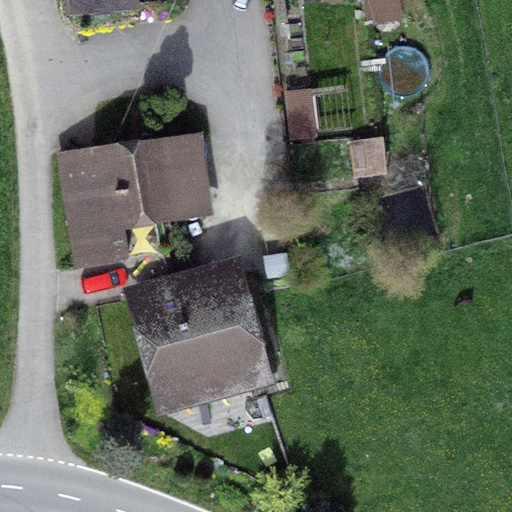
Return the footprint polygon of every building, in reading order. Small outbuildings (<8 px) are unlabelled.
[(136,8),(135,0),(67,0),(69,13),(136,8)] [(364,0),(367,22),(398,18),(395,0),(364,0)] [(358,124),(351,76),(291,85),(298,134),(358,124)] [(163,208),(165,220),(203,214),(189,135),(153,141),(155,152),(63,167),(79,265),(127,257),(120,214),(163,208)] [(352,144),(356,174),(381,171),(378,141),(352,144)] [(138,297),(166,400),(259,374),(231,272),(138,297)]
